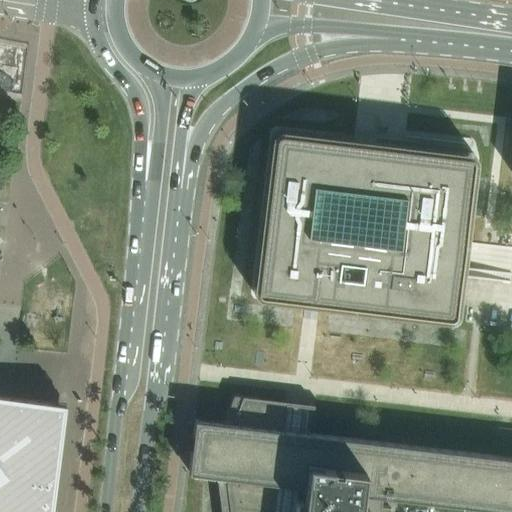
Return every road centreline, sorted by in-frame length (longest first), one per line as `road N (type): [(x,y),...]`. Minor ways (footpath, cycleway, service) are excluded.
road 1 (primary): [(139,188),(105,511)]
road 2 (primary): [(138,511),(176,189)]
road 3 (primary): [(176,189),(220,106),(300,57),(393,33)]
road 4 (primary): [(93,12),(99,46),(137,98),(139,188)]
road 5 (secondary): [(252,36),(295,25),(393,33)]
road 6 (secondary): [(511,27),(386,7)]
road 7 (primary): [(151,70),(158,139),(139,188)]
